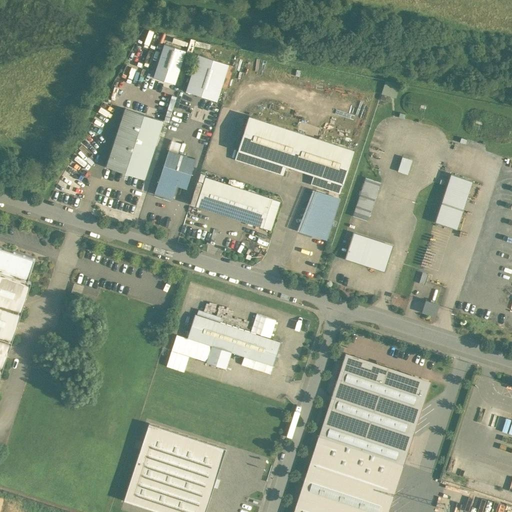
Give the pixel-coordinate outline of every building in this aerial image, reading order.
[(164,42),(154,75),(176,82),(189,41),(174,37),(171,44),(164,42)] [(187,90),(218,99),(222,83),(228,85),(234,63),(197,53),(187,90)] [(385,80),(382,93),(397,96),(400,83),(385,80)] [(212,111),(193,105),(188,120),(207,127),(212,111)] [(163,120),(125,108),(106,166),(144,179),(163,120)] [(354,150),(249,115),(238,149),(286,165),(314,174),(343,184),(354,150)] [(286,165),(238,149),(235,159),(283,175),(286,165)] [(196,159),(169,150),(155,192),(173,198),(177,185),(187,188),(196,159)] [(409,160),(405,159),(401,170),(406,172),(409,160)] [(343,184),(314,174),(311,184),(340,193),(343,184)] [(471,180),(451,174),(436,222),(455,228),(471,180)] [(272,198),(205,176),(196,205),(263,227),(272,198)] [(380,182),(366,177),(362,189),(376,193),(380,182)] [(338,199),(318,192),(309,223),(313,233),(325,238),(338,199)] [(373,204),(359,200),(355,211),(369,216),(373,204)] [(392,246),(354,233),(346,257),(368,264),(377,267),(381,265),(385,266),(387,262),(392,246)] [(0,270),(28,280),(35,259),(14,252),(14,251),(2,247),(2,248),(0,247),(0,270)] [(0,270),(0,377),(31,281),(28,280),(0,270)] [(428,274),(423,272),(419,283),(425,284),(428,274)] [(437,314),(439,301),(425,298),(423,311),(437,314)] [(281,342),(195,314),(187,337),(212,345),(206,362),(226,368),(231,351),(273,365),(281,342)] [(429,381),(346,354),(320,436),(401,463),(429,381)] [(205,511),(226,448),(149,423),(139,452),(124,500),(161,511),(205,511)] [(385,511),(401,463),(320,436),(294,511),(385,511)]
